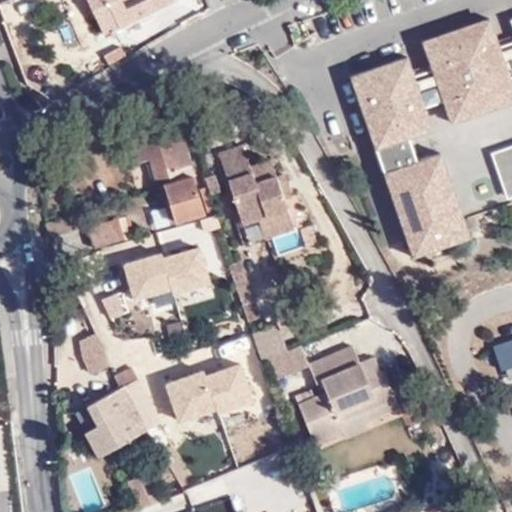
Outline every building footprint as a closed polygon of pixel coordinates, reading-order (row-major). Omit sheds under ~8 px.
[(87,0),(88,2),(95,0),(108,0),(116,16),(155,0),(87,0)] [(95,0),(88,2),(97,25),(116,16),(108,0),(95,0)] [(511,37),(496,43),(489,19),(422,42),(430,66),(411,72),(406,57),(350,76),(376,150),(411,254),(469,235),(441,152),(417,160),(409,137),(433,129),(424,103),(441,97),(450,122),(511,100),(511,87),(507,74),(511,72),(511,18),(510,20),(511,24),(511,37)] [(171,160),(184,156),(176,124),(124,135),(131,159),(144,157),(151,182),(161,179),(175,174),(171,160)] [(511,139),(488,147),(504,193),(511,190),(511,139)] [(251,170),(248,161),(241,143),(214,152),(225,179),(251,170)] [(254,215),(284,204),(282,197),(277,184),(287,181),(283,172),(275,174),(269,155),(248,161),(251,170),(225,179),(240,219),(254,215)] [(171,160),(175,174),(161,179),(169,211),(197,205),(184,156),(171,160)] [(277,184),(282,197),(291,195),(287,181),(277,184)] [(262,235),(291,225),(284,204),(254,215),(262,235)] [(108,212),(113,233),(127,229),(120,209),(108,212)] [(87,240),(113,233),(108,212),(80,220),(87,240)] [(273,239),(278,251),(299,243),(294,231),(273,239)] [(143,253),(145,270),(181,265),(179,249),(143,253)] [(228,261),(232,276),(243,316),(257,312),(242,257),(228,261)] [(511,320),(483,329),(505,383),(511,380),(511,320)] [(64,346),(81,395),(113,384),(109,373),(94,335),(64,346)] [(303,361),(295,341),(265,351),(273,373),(303,361)] [(349,345),(303,361),(311,383),(318,381),(322,391),(308,396),(290,402),(305,439),(333,428),(358,418),(355,411),(386,399),(377,374),(375,375),(362,379),(356,363),(349,345)] [(375,375),(370,358),(356,363),(362,379),(375,375)] [(109,373),(113,384),(117,382),(135,428),(140,427),(150,423),(148,418),(167,412),(161,394),(142,401),(139,394),(148,391),(143,376),(142,376),(136,362),(109,373)] [(113,384),(81,395),(98,441),(135,428),(117,382),(113,384)] [(305,387),(288,394),(290,402),(308,396),(305,387)] [(358,418),(389,407),(386,399),(355,411),(358,418)] [(358,418),(333,428),(336,438),(362,429),(358,418)] [(200,481),(227,470),(221,456),(193,468),(200,481)] [(125,488),(141,478),(131,457),(114,466),(125,488)] [(191,504),(228,490),(222,475),(185,489),(191,504)] [(125,488),(124,488),(134,505),(152,495),(142,478),(141,478),(125,488)] [(8,511),(7,491),(0,491),(0,511),(8,511)]
